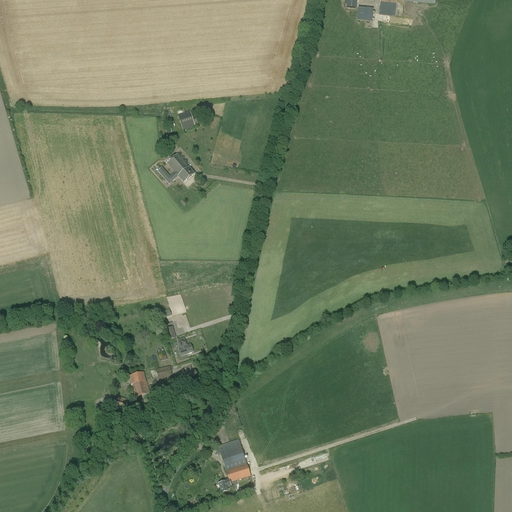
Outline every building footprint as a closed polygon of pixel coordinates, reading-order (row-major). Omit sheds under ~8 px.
[(356,9),(357,0),(347,0),(346,8),(356,9)] [(397,0),(380,0),(379,14),(396,16),(397,0)] [(372,22),(373,8),(358,7),(357,21),(372,22)] [(183,131),(195,127),(190,112),(178,116),(183,131)] [(177,178),(178,177),(184,184),(195,175),(189,168),(178,155),(167,164),(175,173),(170,178),(162,168),(158,171),(169,184),(172,182),(177,178)] [(176,338),(172,327),(166,329),(170,341),(176,338)] [(186,341),(178,344),(179,349),(181,356),(187,354),(188,354),(193,353),(191,345),(187,346),(186,341)] [(172,376),(170,367),(156,370),(158,380),(172,376)] [(198,375),(195,370),(184,376),(187,382),(198,375)] [(149,394),(147,383),(147,382),(146,382),(144,373),(129,377),(132,387),(133,387),(136,397),(149,394)] [(125,411),(127,400),(117,397),(114,408),(125,411)] [(143,428),(149,426),(145,408),(139,410),(143,428)] [(221,455),(226,472),(247,465),(239,441),(218,447),(221,455)] [(328,454),(305,460),(307,467),(330,462),(328,454)] [(251,477),(247,465),(226,472),(228,480),(229,484),(230,483),(251,477)] [(228,492),(227,488),(231,487),(230,483),(229,484),(228,480),(225,482),(225,483),(219,485),(222,494),(228,492)]
